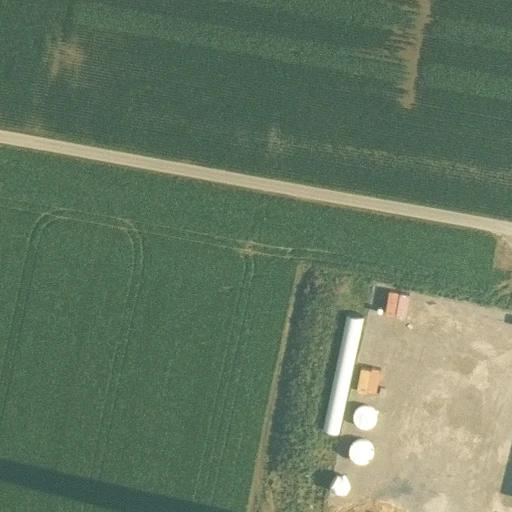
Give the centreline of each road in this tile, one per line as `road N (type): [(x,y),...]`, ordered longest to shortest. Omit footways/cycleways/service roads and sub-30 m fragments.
road 1 (unclassified): [(511,229),(0,136)]
road 2 (track): [(511,405),(437,501)]
